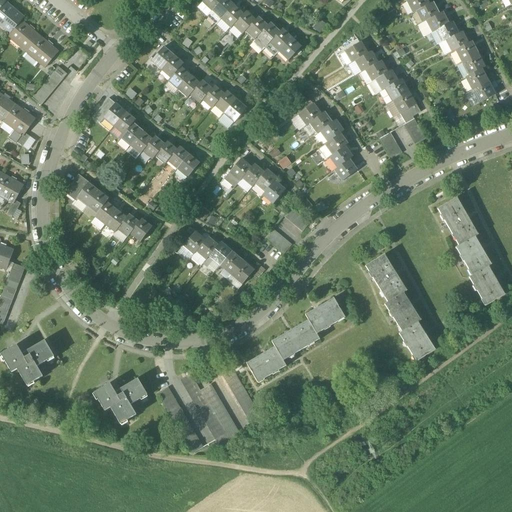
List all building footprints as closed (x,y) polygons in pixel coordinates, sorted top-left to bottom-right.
[(0,0),(0,9),(6,3),(8,0),(0,0)] [(207,17),(212,12),(223,0),(204,0),(202,2),(202,3),(197,8),(207,17)] [(223,0),(212,12),(221,20),(234,7),(226,0),(223,0)] [(274,4),(269,0),(266,0),(263,4),(270,9),(274,4)] [(412,14),(416,12),(429,5),(425,0),(410,0),(406,2),(412,14)] [(507,0),(500,0),(505,9),(510,6),(507,0)] [(2,28),(10,35),(21,21),(24,18),(18,13),(6,3),(0,9),(0,22),(4,26),(2,28)] [(422,24),(426,22),(439,15),(432,4),(429,5),(416,12),(422,24)] [(230,28),(230,29),(233,26),(243,16),(234,7),(221,20),(230,28)] [(212,12),(207,17),(216,26),(221,20),(212,12)] [(416,12),(412,14),(410,15),(416,27),(418,26),(422,24),(416,12)] [(243,16),(233,26),(242,35),(245,32),(255,21),(246,13),(243,16)] [(432,34),(435,32),(448,25),(442,13),(439,15),(426,22),(432,34)] [(245,32),(254,41),(257,38),(267,27),(258,19),(255,21),(245,32)] [(221,20),(216,26),(225,34),(230,28),(221,20)] [(313,29),(320,34),(326,25),(319,20),(313,29)] [(26,53),(28,51),(39,37),(33,32),(34,32),(21,21),(10,35),(9,35),(20,44),(18,47),(26,53)] [(422,24),(418,26),(424,38),(430,35),(432,34),(426,22),(422,24)] [(442,43),(445,41),(458,35),(452,23),(448,25),(435,32),(442,43)] [(492,31),(488,23),(483,26),(487,33),(492,31)] [(267,27),(257,38),(266,47),(269,44),(279,33),(270,24),(267,27)] [(238,39),(242,35),(233,26),(230,29),(229,31),(238,39)] [(269,44),(279,52),(291,39),(282,30),(279,33),(269,44)] [(432,34),(430,35),(436,46),(438,45),(442,43),(435,32),(432,34)] [(451,53),(455,51),(468,44),(461,33),(458,35),(445,41),(451,53)] [(7,38),(18,47),(20,44),(9,35),(7,38)] [(40,37),(39,37),(28,51),(38,60),(36,62),(44,69),(58,53),(52,47),(40,37)] [(264,49),(266,47),(257,38),(254,41),(252,43),(261,52),(264,49)] [(192,43),(186,39),(182,45),(188,49),(192,43)] [(301,48),(291,39),(279,52),(288,61),(301,48)] [(442,43),(438,45),(444,57),(451,53),(445,41),(442,43)] [(455,51),(461,64),(478,55),(471,42),(468,44),(455,51)] [(351,64),(355,62),(367,55),(360,43),(344,52),(351,64)] [(274,57),(279,52),(269,44),(266,47),(264,49),(274,57)] [(202,53),(199,47),(193,51),(197,57),(202,53)] [(151,62),(161,71),(173,57),(163,48),(151,62)] [(406,56),(402,49),(396,52),(400,59),(406,56)] [(26,53),(36,62),(38,60),(28,51),(26,53)] [(370,53),(367,55),(355,62),(361,73),(365,71),(377,64),(370,53)] [(461,64),(468,77),(481,70),(485,68),(478,55),(461,64)] [(161,71),(171,79),(180,68),(183,65),(173,57),(161,71)] [(381,62),(377,64),(365,71),(371,83),(375,81),(387,73),(381,62)] [(223,68),(219,64),(213,70),(218,74),(223,68)] [(468,77),(461,64),(456,67),(463,80),(465,79),(468,77)] [(58,67),(54,72),(63,80),(67,75),(58,67)] [(168,82),(178,90),(190,76),(180,68),(171,79),(168,82)] [(465,79),(472,92),(488,83),(481,70),(468,77),(465,79)] [(391,71),(387,73),(375,81),(382,92),(385,90),(397,83),(391,71)] [(59,84),(63,80),(54,72),(50,76),(58,84),(59,84)] [(50,76),(46,81),(55,88),(58,84),(50,76)] [(187,99),(190,96),(199,85),(190,76),(178,90),(187,99)] [(246,81),(241,76),(236,81),(241,86),(246,81)] [(264,84),(259,79),(252,86),(257,91),(264,84)] [(46,81),(43,85),(51,93),(55,88),(46,81)] [(375,81),(371,83),(368,85),(374,96),(379,94),(382,92),(375,81)] [(397,83),(385,90),(392,103),(408,93),(401,81),(397,83)] [(178,90),(168,82),(163,88),(172,96),(178,90)] [(199,104),(202,101),(211,90),(202,82),(199,85),(190,96),(199,104)] [(495,96),(488,83),(472,92),(478,105),(495,96)] [(36,86),(27,84),(26,91),(34,92),(36,86)] [(43,85),(39,90),(48,97),(51,93),(43,85)] [(212,109),(214,106),(224,95),(214,87),(211,90),(202,101),(212,109)] [(137,95),(130,89),(125,95),(132,101),(137,95)] [(39,90),(35,94),(44,101),(48,97),(39,90)] [(386,106),(392,103),(385,90),(382,92),(379,94),(386,106)] [(346,97),(342,91),(336,94),(340,100),(346,97)] [(214,106),(224,114),(236,101),(226,92),(224,95),(214,106)] [(478,105),(472,92),(464,95),(471,108),(478,105)] [(416,106),(408,93),(392,103),(400,115),(416,106)] [(9,101),(0,94),(0,121),(3,123),(15,106),(9,101)] [(40,106),(44,101),(35,94),(31,99),(40,106)] [(144,103),(139,98),(134,103),(140,108),(144,103)] [(108,99),(103,105),(110,111),(115,104),(108,99)] [(443,107),(439,100),(433,104),(436,110),(443,107)] [(246,109),(236,101),(224,114),(234,123),(246,109)] [(392,103),(386,106),(383,108),(387,113),(389,112),(398,129),(403,126),(405,125),(404,122),(400,115),(392,103)] [(125,113),(115,104),(110,111),(103,119),(103,120),(113,128),(113,127),(125,113)] [(15,105),(15,106),(3,123),(4,124),(6,121),(16,129),(14,131),(21,136),(22,137),(25,134),(35,120),(28,115),(15,105)] [(103,119),(110,111),(103,105),(92,118),(99,124),(103,120),(103,119)] [(298,116),(306,127),(309,124),(321,116),(313,105),(298,116)] [(364,112),(359,105),(353,110),(358,116),(364,112)] [(420,113),(416,106),(400,115),(404,122),(412,118),(420,113)] [(113,127),(123,136),(132,124),(135,121),(125,113),(113,127)] [(317,135),(320,132),(332,124),(324,113),(321,116),(309,124),(315,133),(317,135)] [(234,123),(224,114),(218,122),(228,130),(234,123)] [(109,132),(113,128),(103,120),(99,124),(109,132)] [(403,126),(407,131),(416,125),(413,120),(405,125),(403,126)] [(4,124),(14,131),(16,129),(6,121),(4,124)] [(320,132),(328,143),(340,135),(343,132),(335,121),(332,124),(320,132)] [(4,124),(3,123),(0,126),(0,127),(11,135),(14,131),(4,124)] [(121,139),(130,147),(142,133),(132,124),(123,136),(121,139)] [(310,137),(315,133),(309,124),(306,127),(303,128),(310,137)] [(419,130),(416,125),(407,131),(409,136),(419,130)] [(422,135),(419,130),(409,136),(412,141),(422,135)] [(16,143),(21,136),(14,131),(11,135),(9,138),(16,143)] [(140,155),(143,152),(152,141),(142,133),(130,147),(140,155)] [(16,143),(22,147),(29,137),(25,134),(22,137),(21,136),(16,143)] [(263,134),(255,140),(260,146),(268,140),(263,134)] [(379,140),(382,145),(392,139),(389,134),(384,137),(379,140)] [(328,143),(325,145),(332,156),(344,147),(347,145),(340,135),(328,143)] [(425,140),(422,135),(412,141),(415,146),(425,140)] [(22,147),(29,152),(36,142),(29,137),(22,147)] [(152,160),(155,157),(164,146),(154,138),(152,141),(143,152),(152,160)] [(382,145),(385,150),(395,144),(392,139),(382,145)] [(165,165),(167,162),(177,151),(167,143),(164,146),(155,157),(165,165)] [(385,150),(388,155),(398,149),(395,144),(385,150)] [(329,159),(332,156),(325,145),(319,150),(327,160),(329,159)] [(140,155),(130,147),(126,152),(135,160),(140,155)] [(329,159),(337,169),(349,160),(352,158),(344,147),(332,156),(329,159)] [(167,162),(177,170),(189,156),(179,148),(177,151),(167,162)] [(401,154),(398,149),(388,155),(391,160),(401,154)] [(105,155),(99,150),(94,156),(100,161),(105,155)] [(28,155),(21,156),(21,165),(29,165),(28,155)] [(199,164),(189,156),(177,170),(187,178),(195,169),(199,164)] [(291,165),(286,157),(277,164),(283,171),(291,165)] [(239,182),(242,179),(251,168),(241,159),(231,172),(229,174),(239,182)] [(357,171),(349,160),(337,169),(334,172),(342,182),(357,171)] [(252,188),(254,185),(264,174),(254,165),(251,168),(242,179),(252,188)] [(195,169),(187,178),(192,182),(199,172),(195,169)] [(221,177),(224,180),(229,174),(231,172),(228,169),(221,177)] [(296,175),(292,169),(286,174),(290,179),(296,175)] [(254,185),(265,193),(274,182),(276,179),(266,170),(264,174),(254,185)] [(2,174),(0,177),(0,194),(5,197),(4,200),(13,205),(15,201),(23,186),(16,182),(2,174)] [(234,188),(239,182),(229,174),(224,180),(234,188)] [(74,186),(82,192),(88,184),(88,185),(89,184),(79,177),(72,185),(74,186)] [(285,191),(274,182),(265,193),(262,196),(273,205),(285,191)] [(77,199),(87,207),(98,192),(88,185),(88,184),(82,192),(76,199),(77,199)] [(67,195),(75,200),(76,201),(77,199),(76,199),(82,192),(74,186),(67,195)] [(87,207),(97,215),(106,203),(108,200),(98,192),(87,207)] [(87,207),(77,199),(76,201),(75,200),(71,205),(82,213),(83,213),(87,207)] [(437,210),(458,247),(474,238),(477,236),(456,199),(449,203),(449,204),(446,205),(437,210)] [(7,214),(13,217),(17,210),(20,204),(15,201),(13,205),(7,214)] [(327,209),(321,202),(315,206),(321,214),(327,209)] [(95,218),(105,226),(116,211),(106,203),(97,215),(95,218)] [(83,213),(82,213),(92,221),(95,218),(97,215),(87,207),(83,213)] [(283,218),(288,222),(296,212),(291,208),(283,218)] [(210,214),(204,209),(199,215),(205,220),(210,214)] [(22,212),(17,210),(13,217),(17,220),(22,212)] [(115,233),(117,230),(126,219),(116,211),(105,226),(115,233)] [(300,216),(296,212),(288,222),(292,225),(300,216)] [(127,238),(130,235),(138,223),(128,216),(126,219),(117,230),(127,238)] [(304,220),(300,216),(292,225),(297,229),(304,220)] [(217,220),(211,217),(207,223),(214,227),(217,220)] [(95,218),(92,221),(90,224),(100,231),(105,226),(95,218)] [(141,220),(138,223),(130,235),(140,243),(151,228),(141,220)] [(309,224),(304,220),(297,229),(301,233),(309,224)] [(236,228),(231,223),(226,228),(232,233),(236,228)] [(117,230),(115,233),(112,237),(122,244),(127,238),(117,230)] [(265,239),(270,243),(278,234),(273,230),(265,239)] [(193,256),(196,252),(205,241),(195,233),(183,247),(193,256)] [(270,243),(274,247),(282,238),(278,234),(270,243)] [(196,252),(206,261),(208,258),(218,247),(208,238),(205,241),(196,252)] [(274,247),(279,250),(286,241),(282,238),(274,247)] [(455,249),(472,277),(488,268),(491,266),(474,238),(458,247),(455,249)] [(291,245),(286,241),(279,250),(283,254),(291,245)] [(208,258),(220,267),(231,253),(220,244),(218,247),(208,258)] [(0,268),(6,271),(9,263),(13,251),(6,248),(0,245),(0,268)] [(193,256),(183,247),(176,255),(187,263),(191,259),(193,256)] [(193,256),(191,259),(201,267),(204,263),(206,261),(196,252),(193,256)] [(223,270),(231,276),(243,262),(231,253),(220,267),(223,270)] [(91,261),(84,256),(77,266),(83,271),(91,261)] [(365,268),(387,304),(403,294),(406,292),(384,256),(365,268)] [(120,261),(115,257),(111,263),(116,267),(120,261)] [(215,273),(220,267),(208,258),(206,261),(204,263),(215,273)] [(254,271),(243,262),(231,276),(242,286),(254,271)] [(13,264),(11,270),(22,274),(24,268),(13,264)] [(265,271),(261,267),(253,277),(257,281),(265,271)] [(504,296),(488,268),(472,277),(469,279),(485,307),(494,302),(493,302),(496,300),(496,301),(504,296)] [(19,280),(22,274),(11,270),(10,273),(9,276),(19,280)] [(231,276),(223,270),(220,275),(227,281),(231,276)] [(17,285),(19,280),(9,276),(7,281),(17,285)] [(231,276),(227,281),(238,290),(242,286),(231,276)] [(15,290),(17,285),(7,281),(5,286),(15,290)] [(13,295),(15,290),(5,286),(3,291),(13,295)] [(167,287),(162,293),(167,297),(172,291),(167,287)] [(11,301),(13,295),(3,291),(1,297),(11,301)] [(384,306),(402,333),(417,324),(420,322),(403,294),(387,304),(384,306)] [(188,302),(180,295),(173,302),(180,309),(188,302)] [(0,302),(9,306),(11,301),(1,297),(0,298),(0,302)] [(305,316),(308,321),(316,335),(338,322),(337,320),(343,317),(333,300),(305,316)] [(0,308),(7,312),(9,306),(0,302),(0,308)] [(319,340),(316,335),(308,321),(271,343),(274,348),(282,362),(319,340)] [(435,352),(417,324),(402,333),(399,335),(416,363),(435,352)] [(17,370),(26,387),(42,378),(36,367),(53,358),(44,342),(27,352),(29,356),(24,359),(16,346),(1,355),(11,374),(17,370)] [(285,367),(282,362),(274,348),(246,365),(256,382),(262,378),(263,380),(285,367)] [(220,372),(223,377),(233,372),(230,367),(220,372)] [(223,377),(226,382),(236,377),(233,372),(223,377)] [(180,381),(183,386),(193,380),(190,375),(180,381)] [(226,382),(229,387),(239,382),(236,377),(226,382)] [(110,409),(120,425),(136,416),(130,406),(147,396),(137,380),(120,390),(123,394),(117,398),(109,385),(94,394),(104,412),(110,409)] [(183,386),(186,391),(196,385),(193,380),(183,386)] [(229,387),(232,392),(242,387),(239,382),(229,387)] [(186,391),(189,396),(199,390),(196,385),(186,391)] [(200,391),(203,397),(213,391),(210,386),(200,391)] [(232,392),(235,397),(245,392),(242,387),(232,392)] [(157,394),(160,399),(170,393),(167,388),(157,394)] [(189,396),(192,401),(202,395),(199,390),(189,396)] [(203,397),(207,402),(216,396),(213,391),(203,397)] [(235,397),(238,402),(248,397),(245,392),(235,397)] [(160,399),(163,404),(173,398),(170,393),(160,399)] [(192,401),(195,406),(205,400),(202,395),(192,401)] [(207,402),(210,408),(220,402),(216,396),(207,402)] [(238,402),(241,407),(251,402),(248,397),(238,402)] [(163,404),(166,409),(176,403),(173,398),(163,404)] [(195,406),(198,411),(208,405),(205,400),(195,406)] [(210,408),(213,413),(223,407),(220,402),(210,408)] [(241,407),(244,412),(253,407),(251,402),(241,407)] [(166,409),(169,414),(179,408),(176,403),(166,409)] [(198,411),(201,416),(211,410),(208,405),(198,411)] [(213,413),(216,419),(226,413),(223,407),(213,413)] [(244,412),(247,417),(256,412),(253,407),(244,412)] [(169,414),(172,419),(182,413),(179,408),(169,414)] [(201,416),(204,421),(214,415),(211,410),(201,416)] [(247,417),(250,422),(259,417),(256,412),(247,417)] [(172,419),(175,424),(185,418),(182,413),(172,419)] [(216,419),(219,424),(229,418),(226,413),(216,419)] [(204,421),(206,426),(217,420),(214,415),(204,421)] [(250,422),(252,427),(262,422),(259,417),(250,422)] [(175,424),(178,429),(188,423),(185,418),(175,424)] [(219,424),(223,430),(232,424),(229,418),(219,424)] [(206,426),(209,431),(219,425),(217,420),(206,426)] [(252,427),(255,432),(265,427),(262,422),(252,427)] [(178,429),(181,434),(191,428),(188,423),(178,429)] [(223,430),(226,435),(236,429),(232,424),(223,430)] [(209,431),(212,436),(222,430),(219,425),(209,431)] [(181,434),(184,439),(194,433),(191,428),(181,434)] [(226,435),(229,440),(239,435),(236,429),(226,435)] [(212,436),(215,441),(225,435),(222,430),(212,436)] [(184,439),(187,444),(197,438),(194,433),(184,439)] [(229,440),(232,446),(242,440),(239,435),(229,440)] [(187,444),(190,449),(200,443),(197,438),(187,444)] [(190,449),(193,454),(202,448),(200,443),(190,449)]
